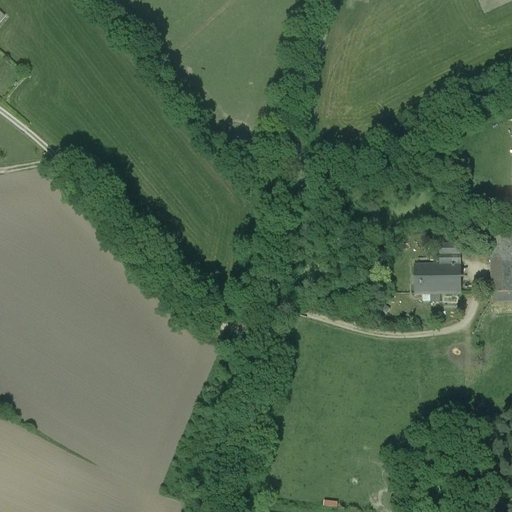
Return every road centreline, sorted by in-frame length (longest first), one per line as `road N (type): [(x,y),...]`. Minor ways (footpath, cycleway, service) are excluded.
road 1 (residential): [(291,195),(511,88)]
road 2 (residential): [(235,511),(263,337)]
road 3 (unclassified): [(263,337),(291,195)]
